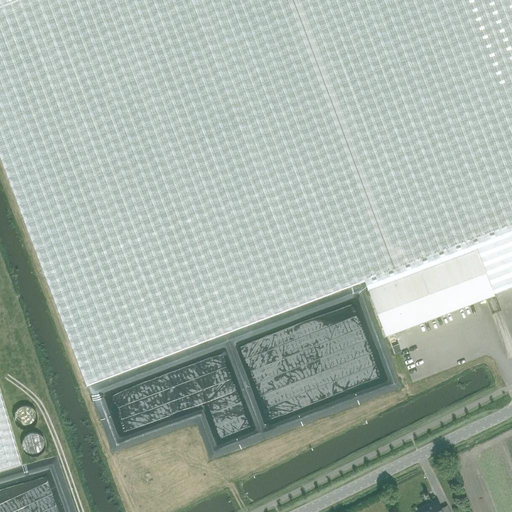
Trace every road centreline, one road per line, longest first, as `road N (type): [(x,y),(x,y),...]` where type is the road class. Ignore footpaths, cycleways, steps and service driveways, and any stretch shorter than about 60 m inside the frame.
road 1 (unclassified): [(307,511),(511,412)]
road 2 (track): [(6,376),(40,403),(81,511)]
